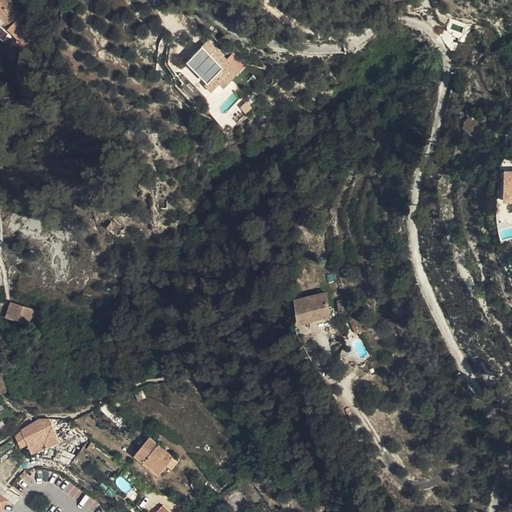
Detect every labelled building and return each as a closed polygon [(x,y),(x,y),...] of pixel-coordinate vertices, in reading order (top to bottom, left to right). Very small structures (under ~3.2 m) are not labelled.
[(0,0),(0,13),(5,18),(10,24),(14,29),(20,39),(22,37),(29,44),(31,42),(23,28),(17,21),(18,20),(6,0),(0,0)] [(21,17),(6,0),(18,20),(21,17)] [(0,13),(0,16),(6,22),(10,26),(7,29),(17,41),(20,39),(14,29),(10,24),(5,18),(0,13)] [(210,83),(207,86),(204,88),(211,96),(219,88),(223,92),(238,77),(206,45),(186,65),(194,74),(197,70),(210,83)] [(194,74),(207,86),(210,83),(197,70),(194,74)] [(476,112),(467,113),(468,120),(466,122),(465,124),(464,127),(464,129),(465,132),(466,134),(468,135),(471,137),(474,136),(477,136),(479,135),(482,132),(483,130),(483,129),(483,127),(482,124),(481,123),(479,121),(477,120),(476,112)] [(126,227),(114,217),(106,227),(118,237),(126,227)] [(298,302),(300,310),(329,305),(328,297),(298,302)] [(37,313),(13,305),(8,321),(32,329),(37,313)] [(329,305),(300,310),(303,326),(331,320),(329,305)] [(357,324),(354,325),(361,341),(366,339),(362,331),(361,332),(357,324)] [(58,442),(49,420),(35,421),(36,421),(46,447),(52,445),(58,442)] [(46,447),(36,421),(21,431),(28,447),(31,454),(47,448),(46,447)] [(21,431),(15,435),(21,449),(28,447),(21,431)] [(149,439),(144,445),(156,452),(171,462),(173,459),(149,439)] [(156,452),(144,445),(133,457),(157,478),(166,467),(171,462),(156,452)] [(70,465),(73,457),(65,453),(62,461),(70,465)] [(172,472),(177,466),(171,462),(166,467),(172,472)]
